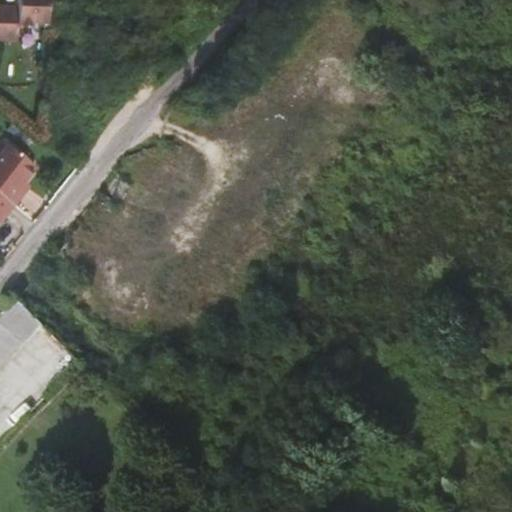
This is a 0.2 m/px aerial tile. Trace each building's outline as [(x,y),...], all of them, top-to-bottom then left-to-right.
[(47,26),(47,0),(17,0),(17,10),(2,10),(1,42),(16,43),(16,30),(33,31),(33,26),(47,26)] [(36,146),(7,122),(0,130),(0,172),(13,183),(23,171),(18,167),(24,160),(36,146)] [(29,164),(24,160),(18,167),(23,171),(29,164)] [(0,172),(0,193),(3,196),(13,183),(0,172)] [(0,323),(0,373),(27,340),(30,344),(48,321),(22,295),(0,323)]
